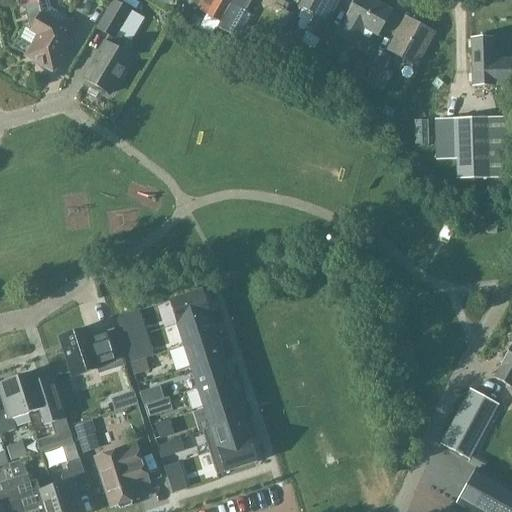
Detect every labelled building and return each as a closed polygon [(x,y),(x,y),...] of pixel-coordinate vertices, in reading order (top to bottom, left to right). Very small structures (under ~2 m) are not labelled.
[(75,35),(41,15),(38,3),(50,0),(49,0),(18,0),(21,8),(25,7),(31,31),(38,35),(25,57),(52,72),(75,35)] [(219,23),(231,1),(229,0),(200,0),(195,9),(206,15),(202,22),(214,29),(218,22),(219,23)] [(302,0),(298,8),(314,17),(305,33),(319,41),(329,24),(324,22),(336,0),(302,0)] [(375,35),(389,12),(370,0),(354,0),(345,17),(347,18),(337,34),(352,43),(361,27),(375,35)] [(135,24),(126,18),(130,11),(114,1),(97,29),(110,36),(105,43),(84,79),(110,94),(131,58),(115,49),(123,36),(126,39),(135,24)] [(298,19),(285,11),(272,33),(285,41),(298,19)] [(414,66),(433,34),(418,25),(414,31),(401,24),(386,50),(414,66)] [(346,45),(334,38),(328,50),(339,56),(346,45)] [(471,87),(511,86),(510,59),(493,60),(493,38),(470,39),(471,87)] [(388,58),(375,50),(359,79),(372,87),(388,58)] [(511,118),(495,119),(433,121),(435,160),(455,160),(455,179),(495,178),(511,178),(511,177),(511,118)] [(414,141),(428,141),(427,121),(414,121),(414,141)] [(201,292),(168,302),(176,326),(208,316),(201,292)] [(126,316),(115,320),(122,341),(133,338),(126,316)] [(208,316),(176,326),(182,346),(214,335),(208,316)] [(86,329),(60,337),(73,377),(98,369),(99,373),(113,369),(126,364),(114,329),(101,333),(89,337),(86,329)] [(214,335),(182,346),(189,367),(221,357),(214,335)] [(133,338),(122,341),(130,363),(140,360),(133,338)] [(511,344),(493,378),(511,389),(511,387),(511,344)] [(221,357),(189,367),(196,388),(228,377),(221,357)] [(148,371),(145,360),(130,365),(133,375),(148,371)] [(37,371),(17,378),(28,414),(39,410),(44,425),(53,422),(57,435),(37,442),(41,453),(73,443),(66,418),(58,394),(53,378),(40,382),(37,371)] [(228,377),(196,388),(203,409),(235,398),(228,377)] [(28,414),(17,378),(0,382),(0,394),(5,410),(0,411),(0,434),(15,429),(12,419),(28,414)] [(147,391),(139,394),(143,404),(151,402),(147,391)] [(497,406),(470,391),(440,445),(468,460),(497,406)] [(235,398),(203,409),(209,429),(241,419),(235,398)] [(151,403),(143,406),(147,417),(155,415),(151,403)] [(209,429),(202,431),(208,452),(248,439),(241,419),(209,429)] [(99,449),(91,422),(73,427),(80,454),(99,449)] [(165,422),(153,426),(157,438),(169,434),(165,422)] [(248,439),(208,452),(216,476),(256,463),(248,439)] [(26,456),(21,442),(6,447),(10,461),(26,456)] [(164,444),(156,447),(160,458),(167,456),(164,444)] [(114,452),(95,458),(98,469),(110,507),(137,499),(133,486),(148,482),(144,470),(141,459),(140,459),(136,445),(114,452)] [(63,483),(52,486),(60,511),(82,511),(75,489),(87,485),(79,458),(69,462),(66,466),(67,471),(63,473),(61,476),(63,483)] [(175,464),(163,468),(166,479),(179,475),(175,464)] [(470,511),(511,511),(511,489),(476,470),(457,505),(470,511)] [(60,511),(52,486),(49,477),(35,481),(30,483),(28,478),(24,476),(14,479),(23,511),(60,511)] [(2,493),(0,493),(0,511),(23,511),(14,479),(3,483),(1,487),(2,492),(2,493)]
